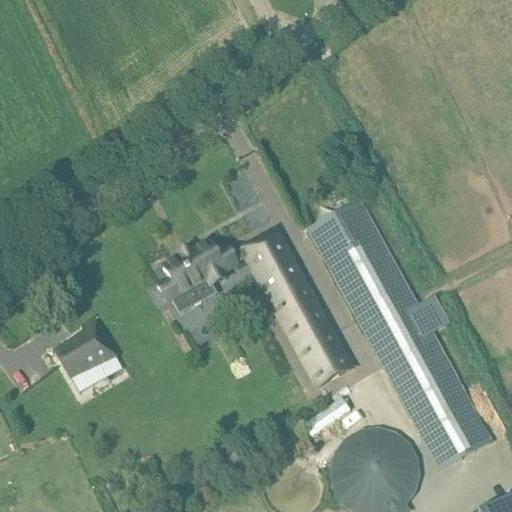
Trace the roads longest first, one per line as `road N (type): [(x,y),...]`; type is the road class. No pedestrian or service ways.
road 1 (unknown): [(223,101),(428,484),(425,511)]
road 2 (unclassified): [(0,283),(350,0)]
